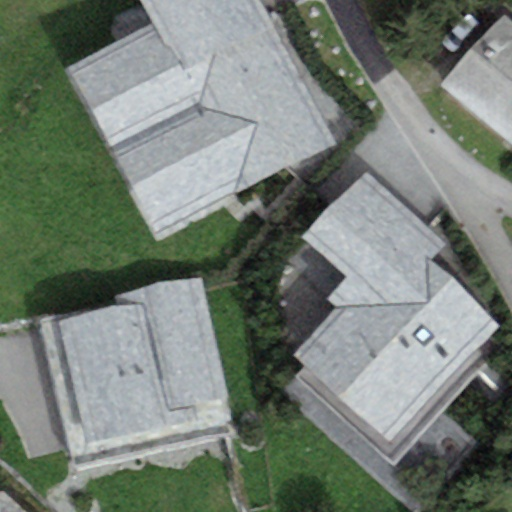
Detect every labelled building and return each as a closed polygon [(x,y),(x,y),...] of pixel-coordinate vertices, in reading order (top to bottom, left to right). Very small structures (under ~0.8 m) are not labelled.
[(339,146),(263,0),(140,0),(154,26),(70,69),(158,239),(339,146)] [(511,19),(505,14),(443,85),(511,144),(511,19)] [(448,245),(366,171),(305,237),(347,276),(326,299),(337,308),(294,355),(392,445),(503,326),(433,262),(448,245)] [(229,403),(201,279),(116,298),(118,308),(58,321),(87,448),(203,422),(200,410),(229,403)] [(22,511),(0,493),(0,511),(22,511)]
